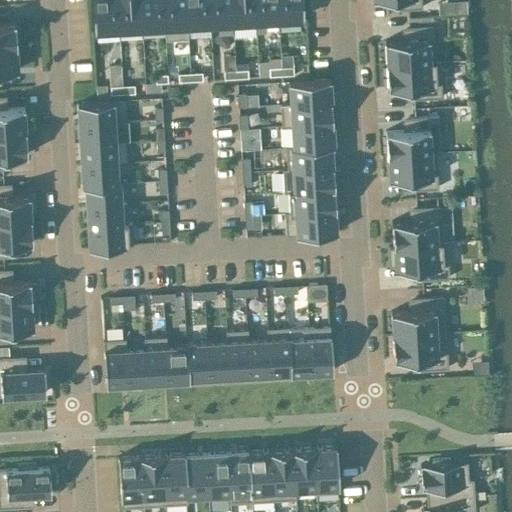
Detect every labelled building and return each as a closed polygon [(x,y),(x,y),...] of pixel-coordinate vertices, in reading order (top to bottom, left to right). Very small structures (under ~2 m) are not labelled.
[(93,0),(96,30),(119,28),(117,0),(93,0)] [(142,27),(140,0),(117,0),(119,28),(142,27)] [(140,0),(142,27),(164,25),(162,0),(140,0)] [(187,24),(185,0),(162,0),(164,25),(187,24)] [(210,23),(208,0),(185,0),(187,24),(210,23)] [(232,21),(231,0),(208,0),(210,23),(232,21)] [(255,20),(253,0),(231,0),(232,21),(255,20)] [(278,18),(276,0),(253,0),(255,20),(278,18)] [(276,0),(278,18),(301,17),(300,0),(276,0)] [(422,7),(421,0),(397,0),(398,8),(422,7)] [(455,0),(448,0),(438,1),(439,13),(456,12),(455,0)] [(0,46),(17,45),(15,22),(0,22),(0,46)] [(409,39),(384,41),(385,64),(434,61),(432,25),(408,27),(409,39)] [(17,45),(0,46),(0,70),(1,70),(18,69),(17,45)] [(413,95),(414,98),(442,97),(440,61),(434,61),(385,64),(388,87),(405,86),(413,86),(413,95)] [(281,66),(269,67),(269,75),(281,74),(281,66)] [(293,66),(281,66),(281,74),(293,74),(293,66)] [(248,68),(235,69),(236,77),(248,77),(248,68)] [(224,70),(223,70),(224,78),(236,77),(235,69),(224,70)] [(202,71),(190,72),(190,80),(202,79),(202,71)] [(190,72),(178,73),(178,81),(190,80),(190,72)] [(167,73),(155,74),(156,82),(160,82),(168,81),(167,73)] [(121,74),(109,74),(110,85),(122,84),(121,74)] [(288,80),(290,103),(331,100),(329,78),(288,80)] [(156,82),(145,83),(146,92),(161,91),(160,82),(156,82)] [(106,84),(95,85),(96,101),(107,100),(106,84)] [(122,84),(110,85),(111,94),(123,93),(122,84)] [(134,84),(122,84),(123,93),(135,92),(134,84)] [(238,106),(246,105),(245,91),(237,92),(238,106)] [(96,101),(78,102),(79,123),(114,121),(113,100),(107,100),(96,101)] [(280,103),(281,125),(291,124),(332,122),(331,100),(290,103),(280,103)] [(24,106),(7,107),(0,107),(0,131),(26,130),(24,106)] [(162,106),(154,106),(154,118),(163,118),(162,106)] [(239,127),(247,127),(247,113),(238,113),(239,127)] [(439,115),(410,116),(411,129),(403,129),(385,130),(387,154),(441,151),(439,115)] [(116,143),(115,122),(79,125),(80,145),(116,143)] [(291,124),(292,145),(290,145),(290,146),(333,143),(332,122),(291,124)] [(155,127),(156,139),(164,138),(163,126),(155,127)] [(248,141),(247,127),(239,127),(240,141),(248,141)] [(0,167),(3,168),(2,155),(10,155),(27,154),(26,130),(0,131),(0,167)] [(165,150),(164,138),(156,139),(157,151),(165,150)] [(117,163),(116,143),(80,145),(82,165),(117,163)] [(290,146),(286,146),(286,157),(287,167),(282,168),(333,165),(331,144),(332,144),(333,144),(333,143),(290,146)] [(413,176),(414,189),(437,187),(438,187),(437,162),(436,152),(441,152),(441,151),(387,154),(388,178),(406,177),(413,176)] [(241,157),(242,171),(250,171),(249,156),(241,157)] [(120,183),(118,183),(117,163),(82,165),(83,186),(120,183)] [(333,165),(282,168),(283,190),(334,187),(333,165)] [(158,168),(158,180),(166,179),(166,167),(158,168)] [(251,185),(250,171),(242,171),(243,185),(251,185)] [(167,191),(166,179),(158,180),(159,192),(167,191)] [(4,196),(4,183),(0,183),(0,219),(31,218),(30,194),(14,195),(12,195),(4,196)] [(120,183),(83,186),(83,187),(85,186),(86,205),(121,203),(120,183)] [(334,187),(283,190),(283,191),(288,191),(289,210),(285,211),(285,212),(294,211),(335,208),(334,187)] [(244,200),(244,214),(252,214),(252,200),(244,200)] [(127,217),(126,202),(121,203),(86,205),(87,225),(132,222),(132,221),(127,222),(127,217)] [(392,220),(393,244),(442,241),(440,205),(416,207),(417,219),(392,220)] [(160,209),(161,221),(169,220),(168,208),(160,209)] [(294,211),(285,212),(286,234),(295,234),(337,231),(335,208),(294,211)] [(253,228),(252,214),(244,214),(245,228),(253,228)] [(7,243),(15,243),(32,242),(31,218),(0,219),(0,255),(8,255),(7,243)] [(170,232),(169,220),(161,221),(161,233),(170,232)] [(132,222),(87,225),(88,246),(133,244),(132,222)] [(393,244),(393,247),(389,247),(390,264),(394,264),(394,268),(412,267),(420,266),(420,279),(449,277),(447,241),(442,241),(393,244)] [(5,273),(4,268),(0,269),(0,268),(0,304),(32,303),(31,300),(36,300),(35,283),(30,283),(30,279),(13,280),(5,281),(5,273)] [(318,283),(306,284),(306,291),(318,291),(318,283)] [(285,285),(286,293),(298,292),(297,284),(285,285)] [(286,293),(285,285),(273,286),(274,294),(286,293)] [(233,296),(245,295),(244,287),(232,288),(233,296)] [(256,287),(244,287),(245,295),(257,295),(256,287)] [(204,290),(204,298),(216,297),(216,289),(204,290)] [(204,298),(204,290),(192,290),(192,298),(204,298)] [(162,292),(150,293),(151,301),(163,300),(162,292)] [(162,292),(163,300),(175,299),(174,292),(162,292)] [(134,302),(134,294),(122,295),(122,303),(134,302)] [(110,303),(122,303),(122,295),(110,295),(110,303)] [(392,334),(414,333),(441,331),(446,331),(443,295),(439,295),(415,297),(416,309),(408,310),(391,311),(392,334)] [(8,328),(16,328),(33,327),(32,303),(0,304),(0,341),(9,340),(9,339),(8,328)] [(332,370),(330,325),(308,326),(311,371),(332,370)] [(289,371),(290,373),(288,326),(267,327),(268,336),(270,372),(289,371)] [(311,371),(308,326),(289,328),(288,326),(290,373),(311,371)] [(229,374),(249,373),(247,338),(247,328),(226,329),(229,374)] [(207,340),(209,376),(229,374),(226,329),(225,329),(226,339),(207,340)] [(419,357),(419,369),(448,367),(446,331),(441,331),(414,333),(392,334),(394,358),(411,357),(419,357)] [(145,346),(147,381),(168,380),(166,345),(165,335),(145,336),(145,346)] [(270,372),(268,336),(247,338),(249,373),(270,372)] [(124,337),(103,339),(106,384),(127,382),(125,347),(124,337)] [(186,341),(188,379),(189,379),(189,377),(209,376),(207,340),(186,341)] [(188,379),(186,341),(185,341),(185,343),(166,345),(168,380),(188,379)] [(8,345),(0,345),(0,356),(9,356),(8,345)] [(147,381),(145,346),(125,347),(127,382),(147,381)] [(19,368),(18,355),(17,355),(9,356),(0,356),(0,394),(10,394),(10,399),(32,397),(32,393),(45,392),(44,366),(26,367),(19,368)] [(473,373),(489,372),(488,359),(472,360),(473,373)] [(336,445),(313,446),(316,492),(339,491),(336,445)] [(295,498),(296,498),(295,488),(315,487),(315,492),(316,492),(313,446),(292,447),(295,498)] [(292,447),(270,449),(273,499),(295,498),(292,447)] [(264,500),(273,499),(270,449),(249,450),(252,501),(264,500)] [(252,501),(249,450),(248,450),(227,451),(230,502),(252,501)] [(229,502),(230,502),(227,451),(205,452),(208,498),(229,497),(229,502)] [(162,453),(165,504),(187,502),(184,452),(162,453)] [(208,498),(205,452),(185,454),(185,452),(184,452),(187,502),(188,502),(187,495),(207,494),(207,498),(208,498)] [(141,454),(144,505),(165,504),(162,453),(141,454)] [(144,505),(141,454),(118,456),(121,506),(144,505)] [(426,497),(474,494),(473,478),(463,478),(462,461),(450,462),(450,457),(432,458),(433,463),(420,464),(422,488),(426,488),(426,497)] [(25,493),(33,493),(50,492),(49,466),(35,467),(35,462),(18,463),(18,468),(0,468),(0,506),(4,507),(26,506),(25,493)] [(423,511),(465,511),(475,510),(474,494),(426,497),(427,506),(423,506),(423,511)]
